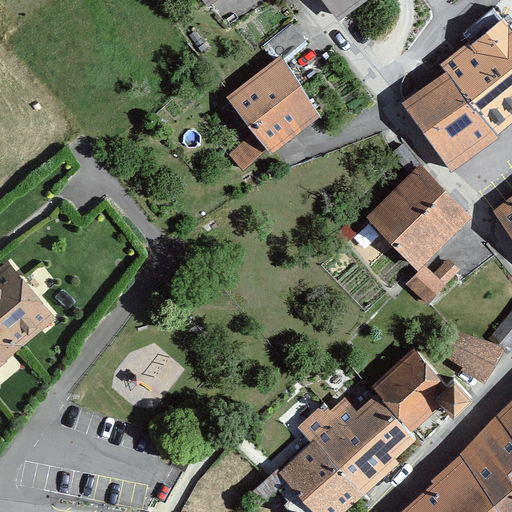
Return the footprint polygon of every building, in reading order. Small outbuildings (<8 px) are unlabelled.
[(333,0),(347,20),(374,0),(333,0)] [(409,101),(462,169),(511,128),(511,17),(501,5),(467,31),(473,40),(444,62),(451,70),(409,101)] [(234,98),(278,153),(331,110),(287,55),(234,98)] [(236,154),(250,170),(272,150),(258,135),(236,154)] [(376,216),(423,267),(477,216),(430,166),(376,216)] [(511,199),(500,209),(511,226),(511,199)] [(0,272),(0,369),(66,315),(18,258),(0,272)] [(413,285),(435,305),(468,270),(456,258),(442,273),(433,264),(413,285)] [(511,341),(511,311),(499,333),(511,341)] [(445,352),(493,381),(511,348),(511,343),(460,327),(445,352)] [(419,427),(450,398),(465,414),(490,391),(467,366),(459,373),(426,338),(378,384),(384,390),(419,427)] [(285,469),(324,511),(348,511),(408,457),(404,453),(424,434),(419,427),(384,390),(364,408),(351,394),(309,433),(316,440),(285,469)] [(511,511),(511,405),(439,477),(441,480),(403,511),(511,511)]
